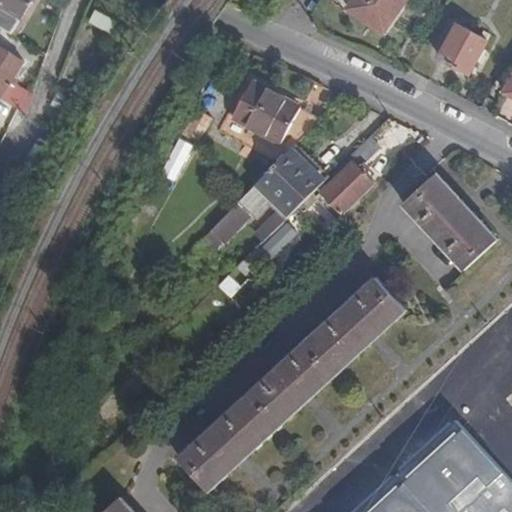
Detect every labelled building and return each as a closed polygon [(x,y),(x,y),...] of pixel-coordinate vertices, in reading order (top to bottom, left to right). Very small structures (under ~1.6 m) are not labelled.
[(0,0),(0,26),(11,32),(31,0),(0,0)] [(355,0),(350,9),(384,32),(406,0),(355,0)] [(96,11),(91,24),(114,33),(119,20),(96,11)] [(471,74),(488,42),(458,26),(441,57),(471,74)] [(0,97),(10,104),(21,87),(11,81),(23,61),(0,46),(0,97)] [(301,140),(320,121),(315,118),(320,111),(308,105),(304,111),(255,83),(235,118),(280,144),(287,131),(301,140)] [(21,87),(10,104),(26,114),(33,94),(21,87)] [(198,111),(186,133),(201,141),(213,120),(198,111)] [(381,151),(370,138),(350,159),(353,162),(321,193),(343,215),(375,184),(362,170),(381,151)] [(285,210),(291,217),(326,182),(292,149),(213,231),(224,241),(252,212),(259,218),(275,201),(285,210)] [(465,270),(498,239),(438,174),(405,204),(465,270)] [(340,218),(343,215),(321,193),(318,197),(340,218)] [(259,236),(265,241),(291,217),(285,210),(259,236)] [(273,258),(302,235),(293,223),(263,246),(273,258)] [(210,491),(407,311),(375,277),(179,458),(210,491)] [(511,511),(511,484),(462,429),(369,511),(511,511)] [(135,511),(122,497),(106,511),(135,511)]
